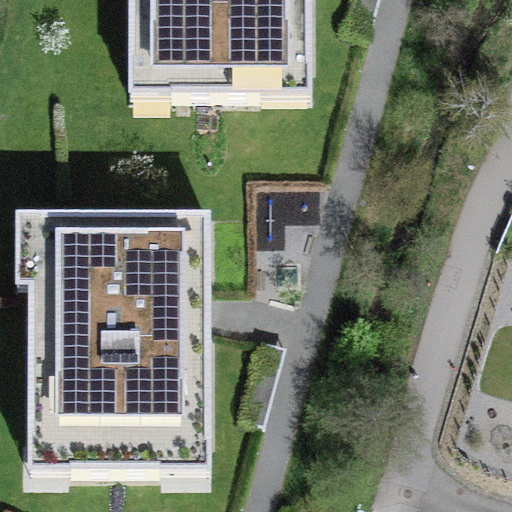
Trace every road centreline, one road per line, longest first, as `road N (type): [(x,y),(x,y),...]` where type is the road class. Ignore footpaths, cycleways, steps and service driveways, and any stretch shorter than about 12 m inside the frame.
road 1 (residential): [(257,511),(395,0)]
road 2 (residential): [(511,122),(402,485)]
